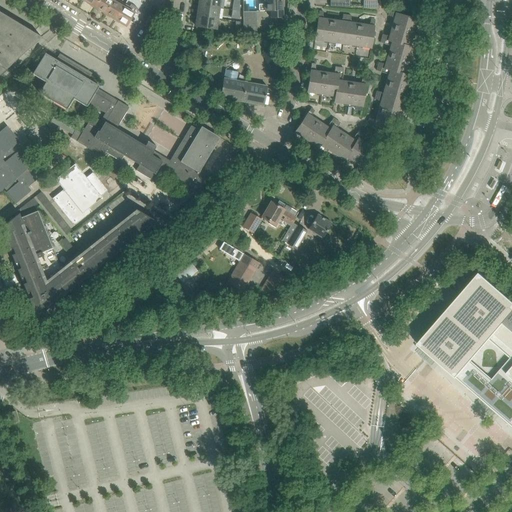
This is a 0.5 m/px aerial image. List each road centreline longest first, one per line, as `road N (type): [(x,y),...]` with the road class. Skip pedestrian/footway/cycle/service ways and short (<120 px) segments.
road 1 (tertiary): [(236,341),(318,320),(388,276),(454,203),(492,121)]
road 2 (tertiary): [(472,116),(437,195),(374,268),(301,310),(234,327)]
road 3 (residential): [(65,324),(231,192),(269,143)]
road 4 (tertiary): [(276,511),(236,341)]
road 5 (residential): [(443,0),(439,100),(421,162)]
road 6 (residential): [(269,143),(291,99),(303,0)]
road 7 (residential): [(269,143),(154,73)]
road 8 (tertiary): [(492,121),(508,0)]
